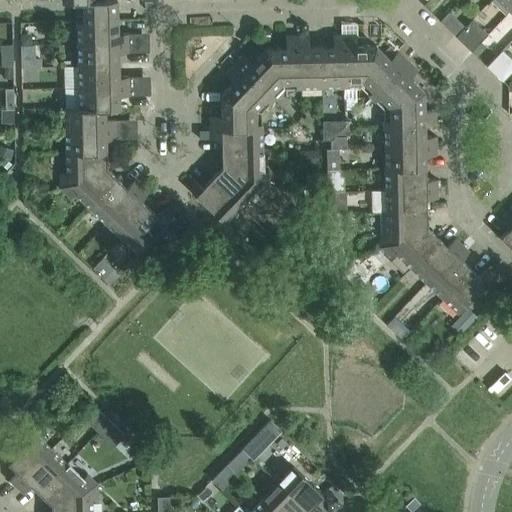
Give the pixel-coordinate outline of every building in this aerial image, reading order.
[(117,19),(116,0),(112,0),(88,0),(88,19),(112,19),(117,19)] [(511,0),(499,0),(509,10),(511,6),(511,0)] [(472,18),(455,35),(471,50),(487,33),(472,18)] [(117,32),(117,19),(112,19),(88,19),(88,20),(77,20),(77,42),(129,41),(128,32),(117,32)] [(300,86),(299,34),(289,35),(289,46),(266,47),(249,64),(241,56),(235,63),(272,99),(284,86),(300,86)] [(322,86),(320,45),(309,45),(308,34),(299,34),(300,86),(322,86)] [(343,85),(342,34),(332,34),(333,45),(320,45),(322,86),(343,85)] [(371,96),(407,59),(400,53),(392,60),(375,44),(352,44),(352,34),(342,34),(343,85),(359,85),(371,96)] [(118,51),(129,51),(129,41),(77,42),(78,64),(118,63),(118,51)] [(511,58),(502,49),(486,65),(502,80),(511,69),(511,58)] [(413,65),(407,59),(371,96),(383,108),(384,124),(424,122),(424,123),(435,123),(435,113),(424,113),(423,90),(406,73),(413,65)] [(118,75),(118,63),(78,64),(78,85),(129,84),(129,75),(118,75)] [(261,111),(272,99),(235,63),(228,70),(236,78),(220,95),(221,118),(209,118),(210,128),(262,127),(261,111)] [(118,94),(130,94),(129,84),(78,85),(79,107),(105,107),(119,107),(118,94)] [(5,87),(5,108),(14,108),(13,87),(5,87)] [(116,128),(116,118),(105,119),(105,107),(79,107),(64,107),(65,129),(116,128)] [(424,135),(424,123),(424,122),(384,124),(384,145),(436,144),(436,135),(424,135)] [(262,148),(262,127),(210,128),(210,138),(221,137),(221,149),(262,148)] [(105,137),(116,137),(116,128),(65,129),(65,151),(106,150),(105,137)] [(330,140),(330,148),(346,147),(346,135),(334,135),(330,140)] [(436,154),(436,144),(384,145),(385,167),(425,166),(425,154),(436,154)] [(263,169),(262,148),(221,149),(222,165),(269,184),(268,169),(263,169)] [(106,166),(106,150),(65,151),(66,172),(60,172),(60,186),(106,166)] [(339,155),(326,155),(326,169),(339,169),(339,155)] [(269,184),(222,165),(222,166),(211,178),(240,206),(255,190),(259,194),(269,184)] [(90,206),(118,177),(106,166),(60,186),(71,197),(75,192),(90,206)] [(425,178),(425,166),(385,167),(385,188),(437,187),(436,178),(425,178)] [(105,222),(141,184),(135,178),(127,186),(118,177),(90,206),(105,222)] [(240,206),(211,178),(202,186),(194,179),(187,186),(225,222),(240,206)] [(121,237),(149,207),(140,199),(148,190),(141,184),(105,222),(121,237)] [(437,197),(437,187),(385,188),(386,210),(426,209),(426,197),(437,197)] [(137,252),(173,215),(166,208),(158,216),(149,207),(121,237),(137,252)] [(426,225),(426,209),(386,210),(386,231),(380,231),(381,246),(426,225)] [(511,216),(507,212),(501,219),(509,226),(500,235),(511,247),(511,216)] [(410,266),(438,237),(426,225),(381,246),(391,256),(395,251),(410,266)] [(426,281),(461,244),(455,237),(447,245),(438,237),(410,266),(426,281)] [(442,296),(470,267),(461,258),(468,250),(461,244),(426,281),(442,296)] [(478,275),(470,267),(442,296),(458,311),(493,274),(486,267),(478,275)] [(404,305),(391,319),(400,328),(413,313),(404,305)] [(455,328),(459,332),(466,324),(462,320),(455,328)] [(83,415),(91,423),(102,412),(93,404),(83,415)] [(108,419),(98,430),(107,438),(117,428),(108,419)] [(16,485),(52,447),(36,432),(7,461),(17,470),(9,478),(16,485)] [(68,462),(52,447),(16,485),(22,491),(30,483),(39,492),(68,462)] [(82,477),(68,462),(39,492),(51,503),(97,483),(86,472),(82,477)] [(293,465),(278,481),(309,511),(319,511),(321,510),(313,502),(322,493),(293,465)] [(309,511),(278,481),(263,497),(278,511),(309,511)] [(97,483),(51,503),(51,511),(91,511),(91,497),(97,497),(97,483)] [(169,511),(169,495),(157,495),(157,511),(169,511)] [(414,496),(405,504),(411,510),(419,501),(414,496)] [(278,511),(263,497),(247,511),(278,511)]
